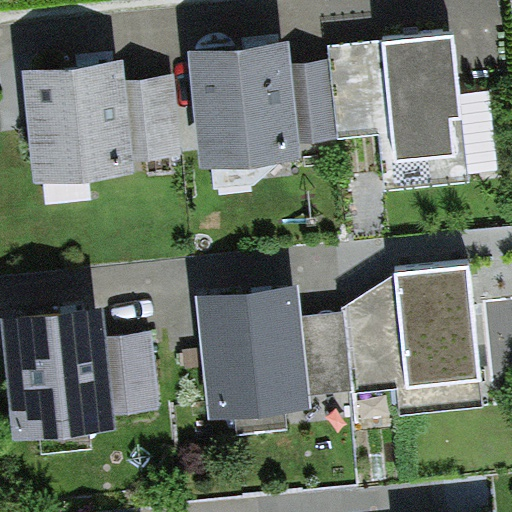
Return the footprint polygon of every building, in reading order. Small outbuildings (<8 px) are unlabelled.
[(297,48),(198,55),(207,172),(306,165),(304,142),(340,139),(335,72),(299,74),(297,48)] [(450,49),(346,58),(353,133),(389,130),(394,185),(461,180),(450,49)] [(129,63),(30,71),(38,188),(138,180),(136,157),(171,155),(166,87),(131,89),(129,63)] [(483,376),(475,256),(397,260),(398,280),(344,302),(352,387),(483,376)] [(305,289),(213,298),(224,412),(315,404),(313,386),(344,383),(338,319),(309,322),(305,289)] [(115,313),(19,320),(27,434),(124,427),(122,404),(157,401),(153,336),(117,339),(115,313)]
